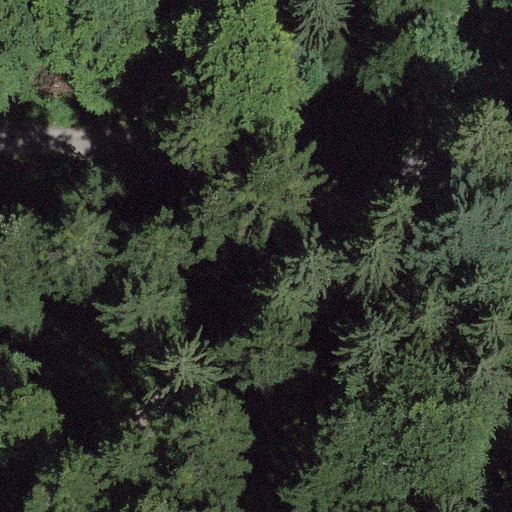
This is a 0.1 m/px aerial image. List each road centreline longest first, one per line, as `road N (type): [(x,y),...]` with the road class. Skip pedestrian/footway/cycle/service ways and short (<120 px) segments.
road 1 (track): [(511,69),(40,511)]
road 2 (track): [(0,139),(196,162),(354,216),(511,291)]
